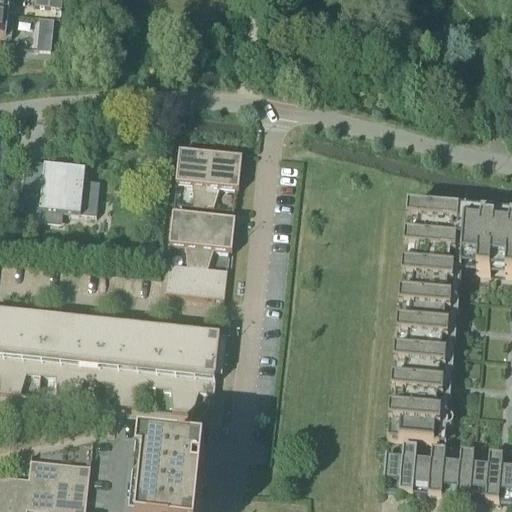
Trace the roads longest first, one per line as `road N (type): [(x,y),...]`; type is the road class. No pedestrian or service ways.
road 1 (residential): [(232,511),(280,111)]
road 2 (residential): [(0,115),(156,100),(280,111)]
road 3 (residential): [(280,111),(511,167)]
